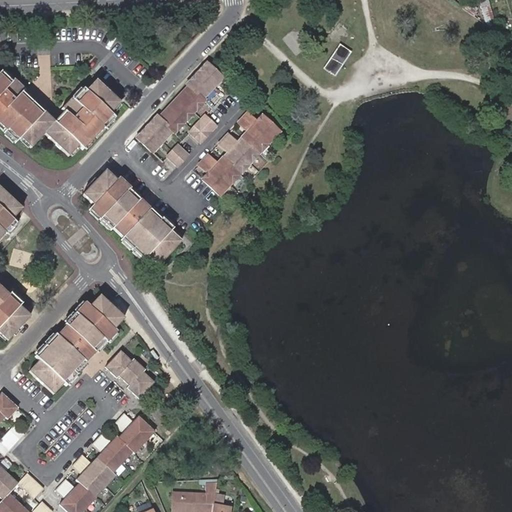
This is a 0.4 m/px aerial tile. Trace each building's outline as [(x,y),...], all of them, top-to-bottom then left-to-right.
[(467,0),(463,7),(474,15),(479,8),(467,0)] [(483,9),(485,17),(484,17),(485,23),(490,26),(495,25),(493,15),(491,7),(483,9)] [(333,54),(344,61),(350,53),(339,45),(333,54)] [(334,75),(344,61),(333,54),(323,68),(334,75)] [(222,76),(206,62),(186,83),(187,85),(158,116),(156,115),(136,137),(152,151),(172,130),(174,132),(203,100),(201,98),(222,76)] [(6,72),(4,74),(12,82),(14,80),(6,72)] [(104,128),(113,118),(114,117),(109,113),(119,102),(113,96),(105,88),(95,79),(86,89),(83,87),(82,88),(74,97),(73,98),(72,96),(61,107),(63,109),(68,113),(58,124),(53,120),(43,110),(34,102),(32,101),(28,105),(20,97),(24,93),(26,91),(16,81),(13,83),(12,82),(4,74),(3,74),(2,73),(0,75),(0,124),(5,129),(5,130),(6,130),(4,132),(6,133),(14,141),(15,143),(20,138),(21,139),(28,145),(29,146),(43,133),(66,155),(68,154),(76,146),(77,145),(82,149),(83,148),(91,140),(93,137),(101,129),(102,127),(103,128),(104,128)] [(72,95),(74,97),(82,88),(80,86),(72,95)] [(105,88),(113,96),(116,93),(108,86),(105,88)] [(27,92),(25,94),(32,100),(33,98),(27,92)] [(25,94),(24,93),(20,97),(28,105),(32,101),(32,100),(25,94)] [(36,100),(34,102),(43,110),(44,109),(36,100)] [(63,109),(53,120),(58,124),(68,113),(63,109)] [(257,120),(248,112),(238,123),(247,131),(238,141),(229,133),(218,144),(227,153),(218,163),(209,154),(198,165),(208,174),(203,179),(219,195),(279,131),(262,115),(257,120)] [(199,141),(215,124),(205,114),(189,131),(199,141)] [(107,130),(115,120),(113,118),(104,128),(107,130)] [(104,131),(101,129),(93,137),(95,139),(104,131)] [(14,141),(6,133),(4,134),(13,143),(14,141)] [(28,145),(21,139),(19,140),(26,147),(28,145)] [(93,142),(91,140),(83,148),(85,150),(93,142)] [(166,155),(176,165),(187,154),(177,144),(166,155)] [(77,148),(76,146),(68,154),(70,156),(77,148)] [(105,169),(82,194),(93,204),(89,208),(90,209),(99,217),(101,219),(110,227),(111,228),(112,227),(122,237),(121,238),(122,239),(131,247),(133,249),(142,257),(143,258),(147,254),(158,264),(179,241),(169,231),(172,228),(171,226),(162,218),(161,217),(160,219),(158,217),(150,210),(138,198),(129,190),(128,189),(130,187),(128,186),(120,178),(119,177),(116,180),(105,169)] [(122,176),(120,178),(128,186),(130,184),(122,176)] [(132,187),(129,190),(138,198),(140,195),(132,187)] [(15,203),(6,195),(0,189),(0,333),(6,339),(7,340),(12,334),(21,325),(29,317),(18,307),(7,296),(6,295),(0,289),(0,236),(2,235),(4,233),(5,234),(6,233),(14,224),(16,222),(12,219),(22,209),(15,203)] [(9,193),(7,195),(10,197),(16,202),(17,201),(9,193)] [(153,207),(150,210),(158,217),(161,215),(153,207)] [(99,217),(90,209),(88,211),(96,219),(99,217)] [(164,216),(162,218),(171,226),(173,224),(164,216)] [(107,230),(110,227),(101,219),(98,221),(107,230)] [(16,225),(14,224),(6,233),(8,234),(16,225)] [(129,249),(131,247),(122,239),(120,241),(129,249)] [(139,260),(142,257),(133,249),(131,252),(139,260)] [(13,292),(10,294),(20,303),(22,301),(13,292)] [(9,293),(7,296),(18,307),(21,304),(20,303),(10,294),(9,293)] [(44,347),(36,356),(34,357),(39,362),(37,364),(29,372),(53,395),(63,383),(66,386),(76,375),(75,374),(72,371),(101,339),(104,342),(105,343),(115,332),(112,329),(122,319),(113,310),(105,302),(99,296),(89,307),(85,303),(83,305),(75,313),(73,315),(66,324),(64,325),(66,327),(57,336),(55,335),(53,337),(45,345),(44,347)] [(113,310),(115,308),(107,300),(105,302),(113,310)] [(81,303),(73,311),(75,313),(83,305),(81,303)] [(71,313),(63,321),(66,324),(73,315),(71,313)] [(15,337),(24,328),(21,325),(12,334),(15,337)] [(51,335),(43,343),(45,345),(53,337),(51,335)] [(72,371),(75,374),(104,342),(101,339),(72,371)] [(41,345),(33,354),(36,356),(44,347),(41,345)] [(144,371),(133,360),(130,362),(120,352),(105,368),(116,379),(119,376),(129,386),(127,388),(138,399),(153,383),(142,373),(144,371)] [(0,419),(3,417),(6,419),(16,409),(0,394),(0,419)] [(99,452),(89,464),(80,455),(69,466),(79,475),(74,480),(78,483),(73,488),(63,479),(54,491),(63,499),(58,505),(66,511),(82,511),(95,498),(94,497),(114,476),(112,474),(131,452),(133,454),(154,433),(137,418),(133,423),(123,414),(113,425),(120,433),(116,437),(114,436),(109,441),(100,432),(90,444),(99,452)] [(0,453),(4,457),(23,436),(13,426),(0,440),(0,453)] [(0,500),(2,502),(0,504),(0,511),(25,511),(8,496),(18,485),(0,468),(0,500)] [(27,475),(18,485),(33,499),(43,489),(27,475)] [(204,485),(204,496),(206,496),(206,508),(211,508),(212,505),(214,494),(215,484),(204,485)] [(210,511),(229,511),(230,509),(222,507),(224,496),(214,494),(212,505),(211,508),(211,510),(210,511)] [(204,496),(172,495),(172,511),(205,511),(206,508),(206,496),(204,496)] [(51,511),(41,503),(32,511),(51,511)]
